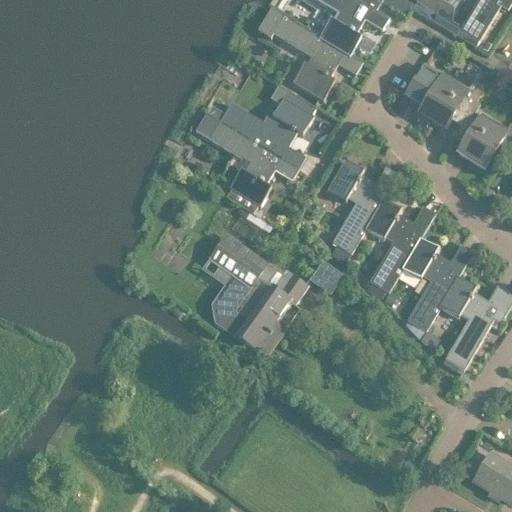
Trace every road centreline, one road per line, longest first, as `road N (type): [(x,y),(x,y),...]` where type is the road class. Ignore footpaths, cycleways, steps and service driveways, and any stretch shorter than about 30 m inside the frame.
road 1 (residential): [(511,251),(488,237),(365,104),(404,40)]
road 2 (residential): [(431,487),(511,350)]
road 3 (track): [(133,511),(164,468),(231,511)]
